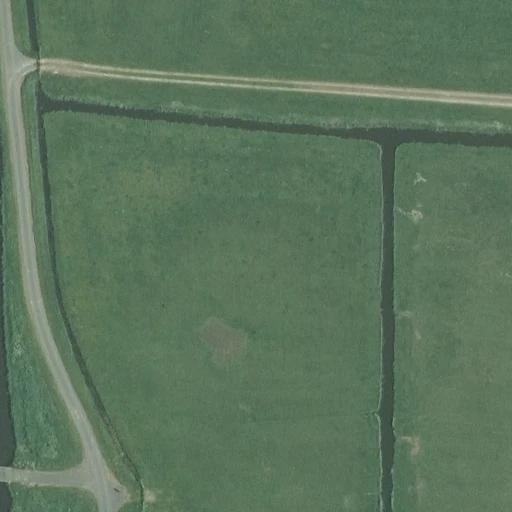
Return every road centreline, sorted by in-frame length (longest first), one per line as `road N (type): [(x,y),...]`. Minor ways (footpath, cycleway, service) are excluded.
road 1 (track): [(109,511),(100,466),(31,296),(5,0)]
road 2 (track): [(511,103),(13,67)]
